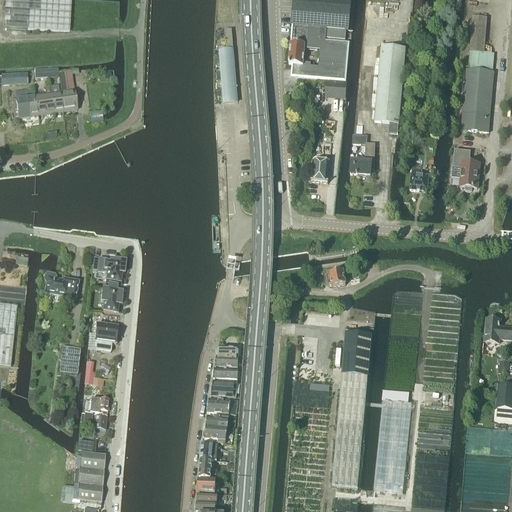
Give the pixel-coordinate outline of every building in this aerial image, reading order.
[(33,32),(69,33),(71,1),(50,0),(4,0),(3,30),(33,32)] [(242,0),(242,1),(242,15),(245,64),(262,63),(259,12),(259,3),(259,0),(242,0)] [(346,32),(348,32),(351,0),(293,0),(291,27),(293,28),(291,46),(290,46),(289,66),(294,67),(293,78),(344,83),(348,45),(325,43),(325,40),(345,42),(346,32)] [(460,132),(489,134),(494,75),(492,74),(494,55),(484,54),(487,20),(473,19),(468,72),(466,72),(460,132)] [(389,134),(397,135),(405,50),(381,48),(374,123),(390,125),(389,134)] [(255,201),(255,214),(272,213),(271,184),(270,163),(269,157),(269,147),(267,130),(267,120),(265,104),(264,89),(263,75),(262,63),(245,64),(245,68),(246,76),(248,103),(249,112),(251,136),(251,144),(252,158),(253,166),(254,181),(254,185),(255,201)] [(418,75),(418,81),(426,82),(427,69),(419,69),(418,75)] [(61,94),(60,94),(62,114),(76,112),(72,81),(71,73),(59,75),(61,94)] [(27,76),(8,77),(8,78),(9,86),(27,85),(27,76)] [(325,101),(345,103),(347,86),(327,84),(325,101)] [(49,89),(50,95),(53,115),(62,114),(60,94),(58,87),(49,89)] [(20,93),(15,94),(16,101),(15,101),(18,120),(24,119),(29,119),(38,117),(35,98),(34,91),(25,93),(20,93)] [(35,98),(38,117),(53,115),(50,95),(35,98)] [(365,164),(351,162),(350,176),(356,177),(356,178),(358,178),(358,177),(370,178),(371,170),(373,170),(374,146),(367,146),(367,139),(352,138),(352,148),(366,148),(365,164)] [(477,191),(479,167),(469,166),(470,154),(454,152),(453,170),(462,171),(460,189),(465,190),(465,192),(466,194),(470,194),(472,193),(472,191),(477,191)] [(329,163),(313,162),(311,184),(328,185),(329,163)] [(421,177),(422,172),(411,171),(409,192),(427,193),(428,177),(421,177)] [(16,258),(15,267),(27,268),(28,260),(16,258)] [(99,262),(97,275),(107,276),(106,282),(120,283),(121,275),(123,276),(125,263),(110,262),(110,264),(99,262)] [(343,272),(341,273),(341,271),(334,272),(334,274),(329,275),(331,289),(345,287),(343,272)] [(50,297),(54,297),(64,299),(64,301),(74,303),(78,283),(67,282),(67,283),(55,281),(55,280),(54,277),(47,276),(45,278),(44,282),(46,284),(44,296),(46,296),(50,297)] [(120,284),(120,283),(106,282),(103,313),(116,315),(117,306),(120,307),(121,295),(117,294),(118,284),(120,284)] [(13,338),(16,308),(0,306),(0,366),(10,368),(13,338)] [(511,330),(500,329),(501,322),(497,322),(496,320),(494,319),(492,319),(490,320),(489,321),(486,321),(484,344),(498,345),(499,341),(511,342),(511,330)] [(96,327),(95,336),(117,338),(117,330),(96,327)] [(110,354),(111,346),(116,346),(117,338),(95,336),(94,344),(95,344),(95,353),(110,354)] [(62,349),(58,375),(76,377),(80,351),(62,349)] [(216,351),(215,359),(237,362),(238,352),(216,351)] [(251,511),(253,495),(264,353),(247,352),(244,389),(234,511),(251,511)] [(213,369),(236,371),(237,362),(215,359),(213,369)] [(500,363),(499,376),(508,377),(509,364),(500,363)] [(211,381),(235,383),(236,373),(213,371),(211,381)] [(342,377),(332,489),(358,492),(368,379),(342,377)] [(208,399),(234,401),(235,385),(211,383),(208,399)] [(309,392),(328,394),(329,388),(310,386),(309,392)] [(511,388),(497,387),(495,412),(511,412),(511,388)] [(382,393),(381,403),(407,405),(408,395),(382,393)] [(99,413),(107,414),(109,402),(89,400),(89,403),(91,403),(90,414),(99,415),(99,413)] [(206,416),(220,417),(228,418),(227,418),(229,404),(207,402),(206,416)] [(383,403),(374,493),(402,495),(411,407),(408,407),(408,405),(383,403)] [(80,424),(81,424),(90,425),(90,430),(105,432),(107,419),(82,415),(80,424)] [(206,427),(206,430),(227,432),(228,418),(220,417),(220,420),(207,418),(207,420),(205,420),(204,426),(206,427)] [(203,439),(205,440),(205,441),(218,442),(218,445),(225,446),(227,432),(206,430),(206,433),(204,433),(203,439)] [(201,446),(200,463),(211,464),(213,447),(201,446)] [(76,502),(94,504),(101,504),(106,456),(81,454),(76,502)] [(210,480),(211,464),(200,463),(199,479),(210,480)] [(215,483),(198,481),(197,494),(214,495),(215,483)] [(196,505),(215,506),(216,507),(217,498),(197,496),(196,505)]
